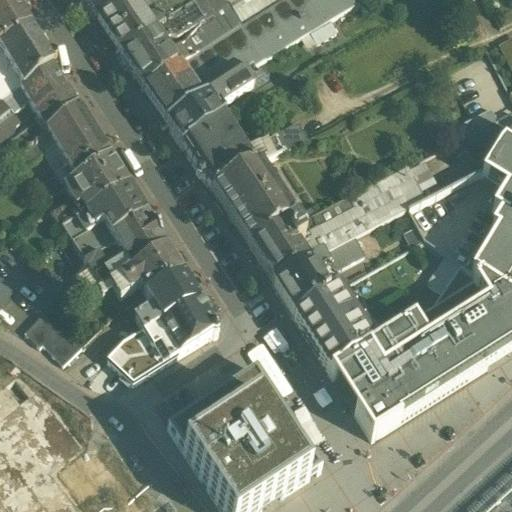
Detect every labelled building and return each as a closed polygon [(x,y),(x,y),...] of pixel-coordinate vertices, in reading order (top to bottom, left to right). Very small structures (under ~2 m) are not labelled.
[(0,0),(0,16),(14,8),(9,0),(0,0)] [(78,0),(95,25),(133,1),(133,0),(78,0)] [(134,0),(133,1),(95,25),(119,59),(153,38),(200,8),(196,2),(194,0),(182,0),(160,14),(156,17),(155,22),(152,24),(145,13),(151,9),(145,0),(134,0)] [(324,30),(304,0),(291,0),(241,32),(186,67),(142,94),(165,128),(203,103),(205,102),(210,99),(243,78),(308,39),(324,30)] [(145,0),(151,9),(145,13),(152,24),(155,22),(156,17),(160,14),(154,5),(161,0),(194,0),(196,2),(198,0),(145,0)] [(161,0),(154,5),(160,14),(182,0),(161,0)] [(213,0),(200,8),(209,22),(227,11),(225,9),(219,0),(213,0)] [(219,0),(225,9),(227,11),(230,15),(241,32),(291,0),(219,0)] [(304,0),(324,30),(329,27),(373,0),(304,0)] [(476,0),(475,0),(443,0),(452,15),(476,0)] [(0,49),(29,31),(14,8),(0,16),(0,49)] [(200,8),(153,38),(159,47),(168,41),(175,44),(209,22),(200,8)] [(230,15),(181,45),(177,53),(186,67),(241,32),(230,15)] [(324,30),(308,39),(314,50),(335,37),(329,27),(324,30)] [(29,31),(0,49),(0,56),(22,92),(50,70),(52,69),(29,31)] [(153,38),(119,59),(142,94),(186,67),(177,53),(173,55),(171,51),(161,51),(159,47),(153,38)] [(511,78),(511,40),(496,48),(511,78)] [(22,92),(0,56),(0,108),(19,94),(22,92)] [(22,92),(19,94),(28,107),(39,124),(47,137),(75,112),(50,70),(22,92)] [(243,78),(210,99),(216,108),(217,110),(220,110),(251,90),(243,78)] [(0,108),(0,146),(13,137),(13,131),(17,128),(11,120),(28,107),(19,94),(0,108)] [(210,99),(205,102),(211,111),(216,108),(210,99)] [(203,103),(165,128),(181,151),(219,126),(212,116),(203,103)] [(47,137),(46,138),(57,155),(68,173),(75,184),(109,162),(108,160),(107,160),(78,114),(79,113),(78,110),(75,112),(47,137)] [(227,121),(220,110),(212,116),(219,126),(220,125),(227,121)] [(490,114),(463,128),(469,141),(494,128),(497,127),(490,114)] [(39,124),(8,149),(19,162),(46,138),(47,137),(39,124)] [(243,161),(220,125),(219,126),(181,151),(210,195),(252,174),(243,161)] [(463,128),(455,132),(461,145),(469,141),(463,128)] [(298,129),(276,140),(285,157),(307,146),(298,129)] [(46,138),(25,156),(34,167),(39,164),(41,156),(48,150),(53,158),(57,155),(46,138)] [(276,140),(248,154),(248,158),(243,161),(252,174),(258,171),(285,157),(276,140)] [(511,141),(509,140),(497,154),(483,177),(406,217),(422,247),(445,262),(458,271),(459,272),(487,290),(488,290),(511,300),(511,141)] [(34,167),(25,156),(19,162),(25,172),(34,167)] [(70,188),(62,193),(71,208),(79,221),(85,217),(93,213),(127,191),(109,162),(75,184),(70,188)] [(252,174),(210,195),(248,253),(294,225),(258,171),(252,174)] [(68,173),(62,176),(70,188),(75,184),(68,173)] [(401,176),(311,222),(330,256),(353,245),(402,219),(395,206),(412,197),(401,176)] [(127,191),(93,213),(102,228),(111,242),(145,220),(127,191)] [(66,209),(49,219),(58,234),(61,232),(79,221),(71,208),(67,211),(66,209)] [(93,213),(85,217),(94,233),(102,228),(93,213)] [(79,221),(61,232),(69,243),(80,236),(82,240),(94,233),(85,217),(79,221)] [(145,220),(111,242),(114,247),(149,226),(145,220)] [(294,225),(248,253),(272,290),(305,269),(308,268),(295,253),(303,248),(300,243),(313,236),(309,229),(300,234),(294,225)] [(149,226),(114,247),(124,263),(131,275),(166,253),(149,226)] [(94,233),(82,240),(80,236),(69,243),(83,266),(114,247),(111,242),(102,228),(94,233)] [(330,256),(321,261),(327,276),(325,277),(327,281),(362,262),(353,245),(330,256)] [(131,275),(129,276),(139,292),(144,301),(181,278),(166,253),(131,275)] [(308,268),(305,269),(314,284),(325,277),(327,276),(321,261),(308,268)] [(445,262),(420,277),(428,291),(454,275),(459,272),(458,271),(445,262)] [(118,265),(92,281),(99,294),(129,276),(131,275),(124,263),(119,266),(118,265)] [(305,269),(272,290),(292,322),(327,300),(319,286),(316,288),(314,284),(305,269)] [(86,272),(74,285),(87,306),(99,294),(92,281),(86,271),(86,272)] [(335,372),(350,396),(347,409),(372,446),(511,355),(511,300),(488,290),(487,290),(459,272),(454,275),(428,315),(371,350),(335,372)] [(129,276),(99,294),(101,299),(113,292),(119,304),(139,292),(129,276)] [(181,278),(144,301),(151,312),(160,328),(198,305),(181,278)] [(331,286),(323,284),(319,286),(327,300),(336,295),(331,286)] [(371,350),(336,295),(327,300),(292,322),(327,377),(335,372),(371,350)] [(160,328),(157,330),(177,361),(177,362),(210,341),(212,343),(218,339),(215,334),(212,334),(205,322),(207,320),(198,305),(160,328)] [(151,312),(134,323),(143,338),(157,330),(160,328),(151,312)] [(42,319),(24,338),(39,353),(42,350),(57,335),(42,319)] [(143,338),(123,351),(107,367),(132,390),(177,361),(157,330),(143,338)] [(57,335),(42,350),(62,371),(80,353),(60,332),(57,335)] [(268,511),(322,478),(256,376),(166,434),(216,511),(268,511)]
